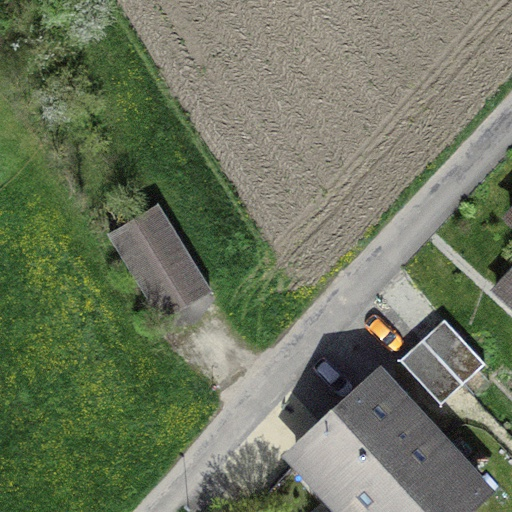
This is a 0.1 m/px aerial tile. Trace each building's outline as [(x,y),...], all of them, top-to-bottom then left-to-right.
[(153,203),(107,230),(161,320),(207,292),(153,203)] [(511,286),(499,302),(511,312),(511,286)] [(424,342),(464,383),(486,362),(446,321),(424,342)] [(464,383),(424,342),(400,365),(440,406),(464,383)] [(496,511),(505,504),(389,379),(293,467),(334,511),(496,511)]
